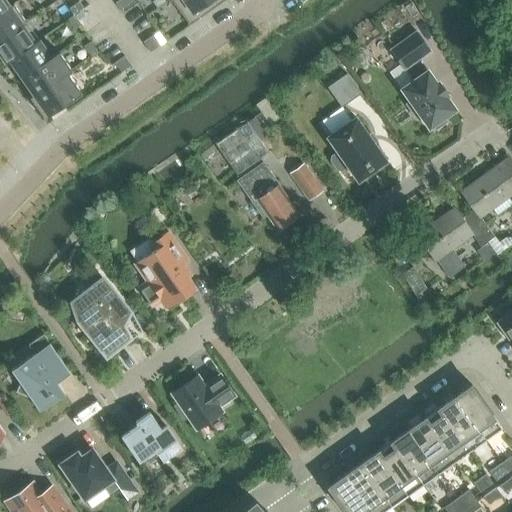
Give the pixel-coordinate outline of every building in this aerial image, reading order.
[(10,6),(5,0),(0,0),(0,13),(10,7),(10,6)] [(128,0),(119,0),(115,3),(120,9),(130,3),(128,0)] [(171,0),(189,25),(225,0),(171,0)] [(69,8),(73,15),(83,8),(79,2),(69,8)] [(0,40),(26,22),(13,3),(10,6),(10,7),(0,13),(0,40)] [(80,26),(73,16),(66,21),(73,31),(80,26)] [(9,60),(39,39),(26,22),(0,40),(0,54),(6,63),(10,61),(9,60)] [(414,80),(401,89),(410,101),(406,104),(416,118),(420,115),(429,128),(433,125),(436,129),(447,121),(444,117),(455,109),(446,96),(448,95),(438,82),(437,83),(427,70),(426,71),(418,60),(430,51),(417,31),(390,50),(404,69),(406,68),(414,80)] [(153,35),(143,42),(150,52),(160,45),(153,35)] [(51,57),(39,39),(9,60),(10,61),(22,78),(51,57)] [(91,42),(84,46),(91,56),(97,52),(91,42)] [(72,70),(58,51),(51,57),(22,78),(34,95),(67,72),(68,73),(72,70)] [(124,56),(115,63),(122,73),(131,66),(124,56)] [(82,93),(68,73),(67,72),(34,95),(30,97),(45,119),(82,93)] [(347,74),(328,87),(342,107),(361,94),(347,74)] [(347,166),(357,180),(358,182),(360,180),(385,162),(385,163),(387,161),(386,160),(385,160),(357,119),(357,118),(356,117),(354,118),(329,136),(328,135),(327,137),(328,139),(328,138),(338,152),(331,156),(331,160),(337,170),(341,170),(347,166)] [(247,122),(215,144),(236,175),(268,152),(247,122)] [(469,213),(489,241),(495,237),(480,216),(491,208),(497,216),(511,205),(511,201),(508,196),(511,192),(511,164),(508,158),(497,166),(462,191),(461,192),(474,209),(469,213)] [(263,163),(238,181),(263,217),(266,214),(277,229),(299,214),(263,163)] [(303,165),(291,173),(309,199),(321,191),(303,165)] [(149,213),(157,225),(166,218),(158,206),(149,213)] [(481,247),(489,241),(469,213),(461,218),(454,209),(417,235),(435,260),(436,260),(449,277),(464,266),(452,248),(472,234),(481,247)] [(167,308),(195,289),(187,277),(190,275),(182,264),(187,261),(167,232),(154,241),(158,247),(136,262),(150,282),(140,289),(151,305),(161,298),(167,308)] [(418,260),(412,264),(417,272),(423,267),(418,260)] [(411,266),(402,272),(417,294),(426,287),(411,266)] [(103,274),(69,301),(75,321),(106,359),(133,337),(133,311),(103,274)] [(510,336),(509,336),(511,339),(511,310),(511,311),(509,308),(506,308),(500,312),(500,315),(502,318),(496,322),(499,327),(500,327),(503,333),(506,331),(510,336)] [(43,334),(28,344),(34,353),(11,369),(20,382),(16,392),(30,398),(39,411),(65,393),(57,382),(70,373),(43,334)] [(209,383),(211,385),(206,389),(197,376),(172,393),(197,428),(222,411),(218,406),(234,395),(220,375),(209,383)] [(502,427),(473,386),(473,385),(455,397),(485,439),(502,427)] [(455,397),(440,408),(470,450),(485,439),(455,397)] [(440,408),(424,419),(454,461),(470,450),(440,408)] [(137,423),(120,434),(138,460),(154,449),(163,462),(182,449),(175,440),(177,439),(166,424),(158,430),(154,424),(157,422),(149,412),(135,421),(137,423)] [(424,419),(408,430),(438,472),(454,461),(424,419)] [(408,430),(393,441),(423,484),(438,472),(408,430)] [(393,441),(377,453),(407,495),(423,484),(393,441)] [(137,491),(116,462),(106,469),(92,449),(80,457),(77,452),(60,464),(84,499),(103,486),(109,494),(118,487),(126,499),(137,491)] [(377,453),(361,464),(391,506),(407,495),(377,453)] [(511,455),(502,462),(509,472),(511,469),(511,455)] [(502,462),(489,471),(496,481),(509,472),(502,462)] [(361,464),(346,475),(372,511),(382,511),(391,506),(361,464)] [(486,474),(473,483),(480,492),(493,483),(486,474)] [(334,490),(332,491),(347,511),(372,511),(346,475),(339,480),(339,481),(340,481),(342,484),(334,490)] [(511,476),(499,485),(505,493),(511,487),(511,476)] [(69,511),(52,486),(40,495),(32,483),(7,500),(14,511),(69,511)] [(496,488),(483,497),(489,504),(501,495),(496,488)] [(469,489),(457,498),(463,507),(476,499),(469,489)] [(457,498),(444,507),(447,511),(456,511),(463,507),(457,498)] [(476,499),(463,507),(466,511),(472,511),(481,506),(476,499)]
